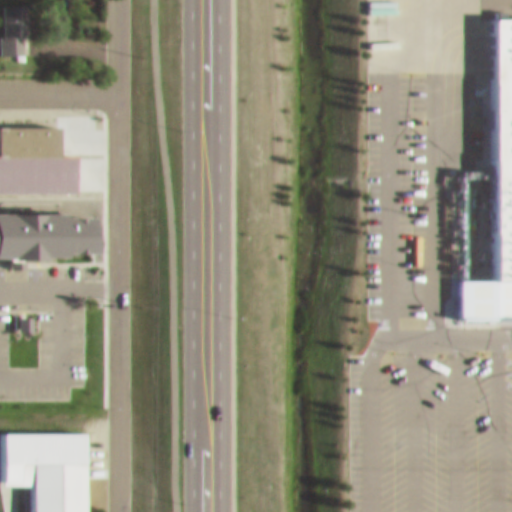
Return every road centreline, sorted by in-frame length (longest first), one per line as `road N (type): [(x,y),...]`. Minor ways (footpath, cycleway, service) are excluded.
road 1 (residential): [(119,511),(118,0)]
road 2 (primary): [(204,511),(203,0)]
